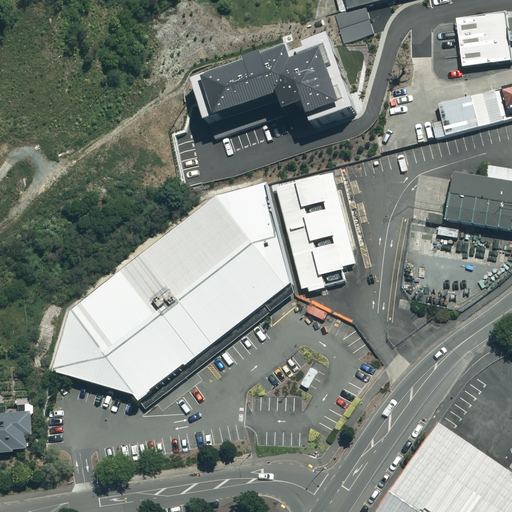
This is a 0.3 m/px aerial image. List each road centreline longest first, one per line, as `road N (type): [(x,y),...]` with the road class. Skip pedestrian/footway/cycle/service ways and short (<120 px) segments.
road 1 (residential): [(35,511),(269,479),(299,485),(331,505)]
road 2 (tertiary): [(511,309),(437,364),(331,505)]
